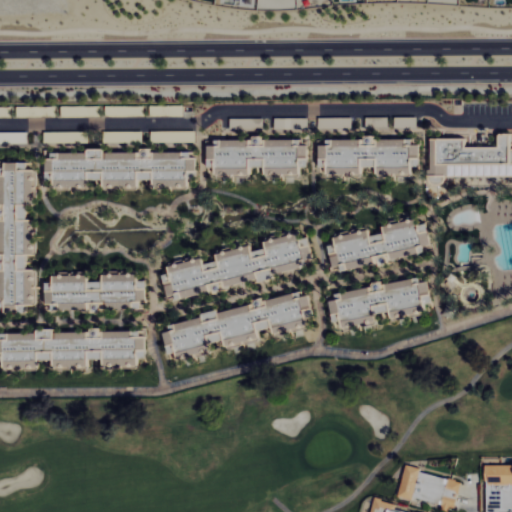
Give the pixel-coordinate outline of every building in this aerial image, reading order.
[(151,116),(184,117),(184,106),(151,105),(151,116)] [(308,118),(276,117),(276,129),(308,129),(308,118)] [(264,118),(231,118),(231,130),(264,130),(264,118)] [(432,176),(511,175),(511,133),(500,134),(500,147),(468,147),(468,137),(432,137),(432,176)] [(253,177),(253,167),(266,167),(266,176),(302,175),(301,167),(309,167),(309,144),(302,144),(302,139),(265,139),(209,140),(210,167),(217,167),(217,177),(253,177)] [(413,176),(413,167),(421,166),(421,144),(414,144),(414,139),(367,140),(367,139),(328,139),(328,145),(321,145),(321,167),(329,167),(329,176),(364,175),(364,167),(378,167),(378,176),(413,176)] [(197,152),(106,151),(106,149),(88,148),(88,153),(49,152),(49,181),(55,181),(55,190),(91,190),(91,180),(106,180),(106,190),(141,190),(141,180),(155,180),(155,189),(190,189),(190,171),(197,171),(197,152)] [(1,312),(28,312),(28,305),(37,305),(38,269),(28,269),(29,256),(37,256),(38,220),(29,220),(29,206),(37,206),(37,170),(29,169),(29,163),(7,162),(7,168),(0,168),(0,198),(0,219),(1,219),(1,254),(0,254),(0,271),(1,272),(1,312)] [(377,256),(393,253),(394,259),(428,253),(430,232),(430,231),(421,230),(419,218),(386,225),(385,233),(373,236),(371,229),(336,236),(337,244),(331,246),(335,268),(343,266),(344,271),(351,269),(354,268),(376,264),(377,256)] [(212,285),(227,280),(229,288),(303,267),(302,262),(315,259),(311,245),(304,247),(300,232),(266,241),(268,248),(254,252),(252,244),(218,254),(220,261),(206,264),(204,257),(170,266),(172,273),(165,275),(171,297),(177,295),(179,300),(214,290),(212,285)] [(428,314),(425,296),(433,294),(430,281),(423,283),(422,278),(338,292),(339,300),(332,301),(336,323),(343,322),(345,329),(379,323),(378,314),(392,311),(394,319),(428,314)] [(172,359),(174,359),(181,359),(199,355),(213,353),(214,343),(227,340),(228,348),(261,341),(263,330),(275,328),(277,335),(308,328),(309,321),(307,310),(314,309),(310,290),(265,300),(265,302),(222,311),(216,310),(204,313),(204,318),(171,325),(169,346),(172,359)] [(0,333),(0,361),(6,361),(6,370),(42,369),(41,360),(55,360),(56,369),(91,368),(91,360),(105,359),(105,368),(141,367),(141,358),(148,358),(147,331),(103,332),(103,327),(93,328),(93,331),(57,332),(0,333)] [(511,464),(487,465),(487,491),(489,491),(489,511),(511,511),(511,508),(511,464)] [(400,495),(444,505),(443,510),(452,511),(455,511),(463,480),(407,468),(400,495)] [(407,511),(397,510),(398,503),(376,498),(372,511),(407,511)]
